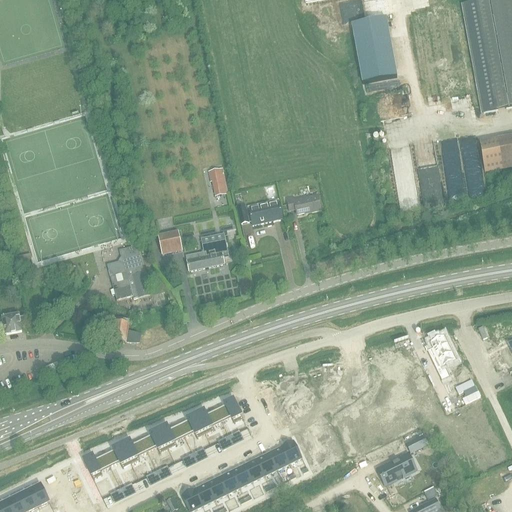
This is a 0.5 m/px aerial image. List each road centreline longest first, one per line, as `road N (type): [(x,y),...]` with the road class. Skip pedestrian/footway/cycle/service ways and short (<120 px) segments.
road 1 (unclassified): [(0,348),(60,343),(140,355),(351,275),(511,241)]
road 2 (secondary): [(155,372),(355,303),(511,270)]
road 3 (residential): [(240,369),(272,437),(118,511)]
road 4 (secondary): [(155,372),(197,368),(318,331),(337,337)]
road 5 (unclassified): [(337,337),(511,296)]
road 6 (secondary): [(0,447),(155,372)]
road 7 (secondary): [(155,372),(0,430)]
road 8 (unclassified): [(88,431),(240,369)]
